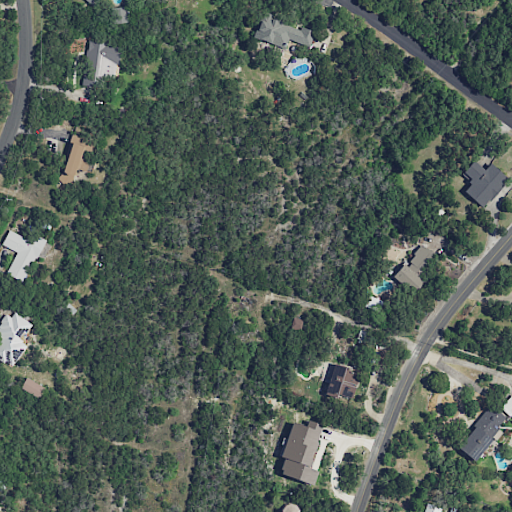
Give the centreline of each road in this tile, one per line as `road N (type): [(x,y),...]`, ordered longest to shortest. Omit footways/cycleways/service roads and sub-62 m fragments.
road 1 (residential): [(355,511),(419,355),(511,236)]
road 2 (residential): [(511,120),(343,0)]
road 3 (residential): [(0,156),(27,53),(22,0)]
